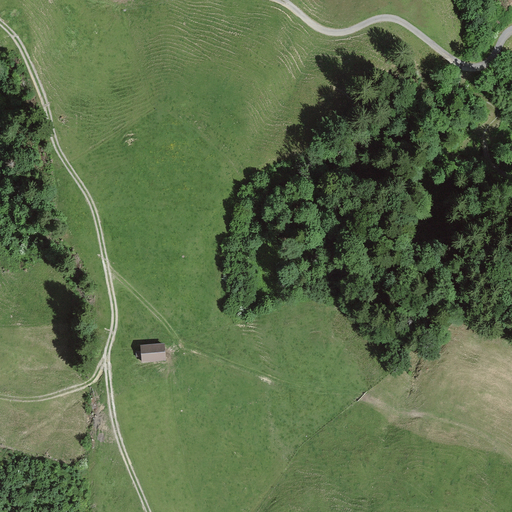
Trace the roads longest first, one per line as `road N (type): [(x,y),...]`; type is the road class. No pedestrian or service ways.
road 1 (track): [(141,511),(110,422),(114,303),(94,204),(57,150),(27,54),(0,26)]
road 2 (track): [(177,346),(468,426),(511,457)]
road 3 (track): [(279,0),(332,32),(393,18),(472,67),(487,63),(511,30)]
road 4 (track): [(113,345),(100,377),(82,388),(45,398),(0,396)]
road 5 (track): [(106,264),(174,332),(177,346),(166,356)]
